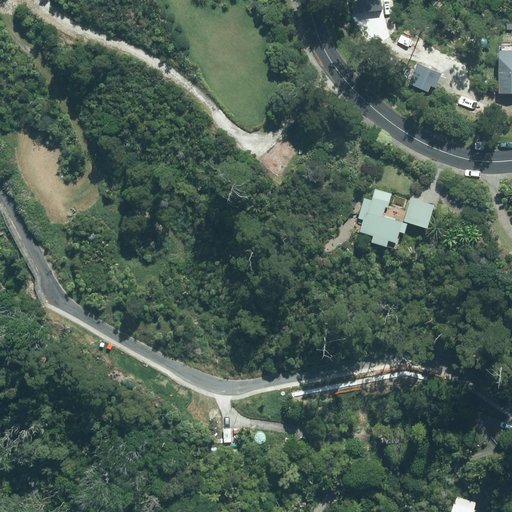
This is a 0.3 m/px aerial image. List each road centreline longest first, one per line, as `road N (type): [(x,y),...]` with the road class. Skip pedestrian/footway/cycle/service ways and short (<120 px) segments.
road 1 (residential): [(0,188),(72,309),(204,385),(224,389),(419,358),(511,408)]
road 2 (residential): [(511,158),(486,161),(386,122),(349,87),(310,0)]
